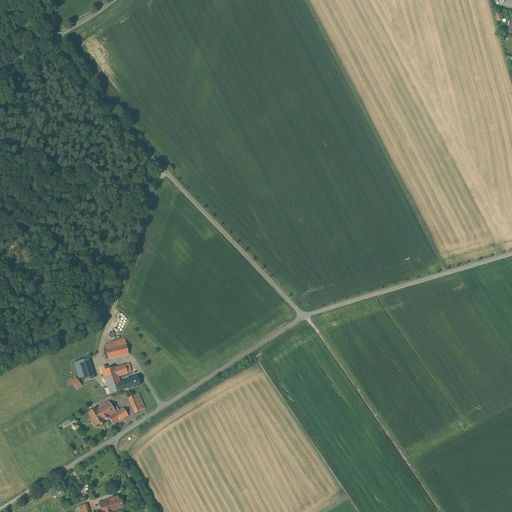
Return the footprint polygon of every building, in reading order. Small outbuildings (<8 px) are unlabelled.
[(128,355),(125,340),(115,342),(116,347),(106,349),(108,360),(128,355)] [(94,378),(88,359),(78,362),(82,372),(85,381),(94,378)] [(122,390),(122,389),(120,383),(118,376),(132,372),(129,364),(115,368),(115,367),(107,369),(106,366),(101,367),(110,394),(122,390)] [(126,381),(120,383),(122,389),(128,387),(129,389),(140,385),(137,377),(126,380),(126,381)] [(82,386),(76,378),(71,381),(77,390),(82,386)] [(137,395),(129,399),(135,413),(143,409),(137,395)] [(96,408),(103,421),(108,418),(108,417),(115,413),(115,412),(108,401),(96,408)] [(128,416),(123,407),(115,412),(115,413),(108,417),(108,418),(113,425),(128,416)] [(95,426),(103,421),(96,408),(95,408),(83,415),(87,421),(91,419),(95,426)] [(53,487),(49,489),(52,497),(55,496),(56,497),(65,494),(63,489),(59,491),(59,489),(54,490),(53,487)] [(82,499),(78,491),(72,493),(76,502),(82,499)] [(101,509),(103,508),(105,507),(111,506),(113,511),(123,507),(119,496),(99,503),(101,509)]
